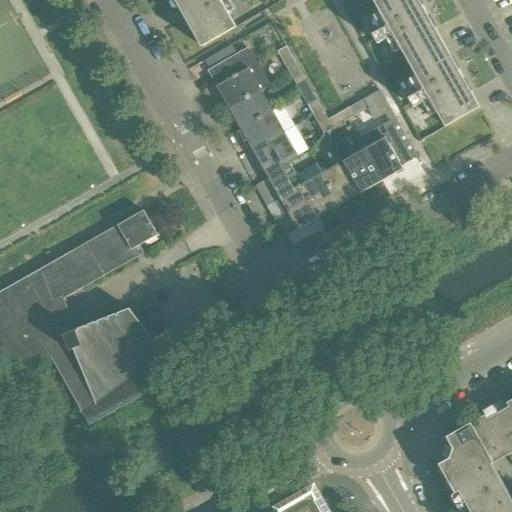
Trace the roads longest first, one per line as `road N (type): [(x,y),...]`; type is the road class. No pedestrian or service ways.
road 1 (residential): [(276,290),(111,0)]
road 2 (residential): [(511,157),(276,290)]
road 3 (unclassified): [(384,411),(511,339)]
road 4 (unclassified): [(210,511),(326,445)]
road 5 (residential): [(338,399),(276,290)]
